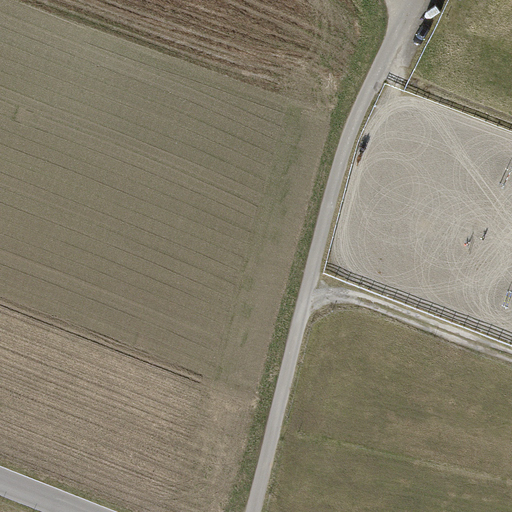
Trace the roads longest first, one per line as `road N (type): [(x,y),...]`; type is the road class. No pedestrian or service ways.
road 1 (unclassified): [(253,511),(338,165),(409,10)]
road 2 (track): [(309,280),(511,357)]
